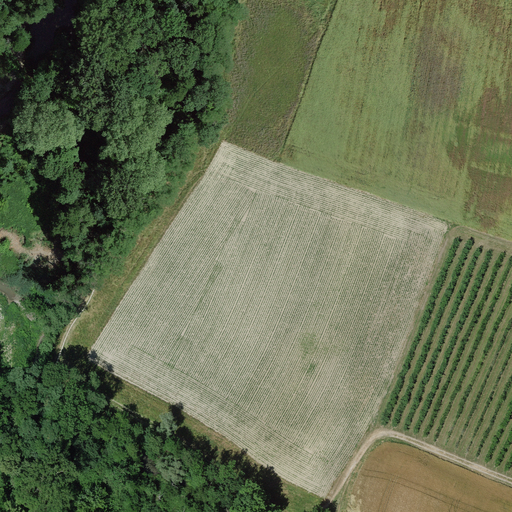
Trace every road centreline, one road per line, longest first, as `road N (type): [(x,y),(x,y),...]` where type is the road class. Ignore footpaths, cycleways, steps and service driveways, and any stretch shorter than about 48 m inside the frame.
road 1 (track): [(56,360),(208,438),(318,511)]
road 2 (track): [(338,511),(354,466),(374,438),(391,435),(511,483)]
